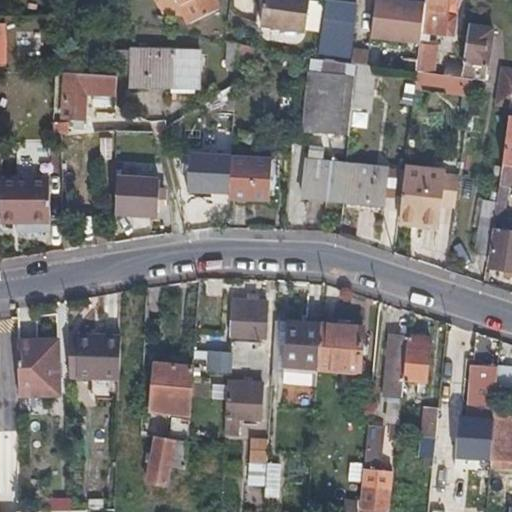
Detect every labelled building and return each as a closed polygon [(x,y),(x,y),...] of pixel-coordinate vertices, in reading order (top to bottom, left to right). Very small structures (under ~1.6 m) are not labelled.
[(212,0),(177,0),(189,23),(217,9),(212,0)] [(262,0),(260,23),(304,29),(307,0),(262,0)] [(370,0),(330,0),(324,48),(363,53),(370,0)] [(413,8),(423,10),(423,0),(390,0),(390,5),(413,8)] [(420,28),(420,30),(452,35),(455,15),(445,14),(447,0),(423,0),(423,10),(420,28)] [(420,28),(423,10),(413,8),(410,27),(420,28)] [(469,80),(482,82),(490,30),(466,26),(458,79),(469,80)] [(417,49),(420,30),(420,28),(410,27),(407,50),(417,51),(417,49)] [(235,42),(235,56),(234,70),(245,69),(247,44),(235,42)] [(195,46),(131,48),(132,73),(132,85),(168,84),(168,90),(191,89),(191,83),(197,83),(195,46)] [(117,48),(117,73),(132,73),(131,48),(117,48)] [(431,50),(417,49),(417,51),(416,62),(414,73),(428,75),(431,50)] [(509,98),(511,98),(511,69),(495,67),(492,83),(511,85),(509,98)] [(65,68),(62,115),(71,116),(71,124),(82,124),(85,87),(116,90),(117,73),(65,68)] [(355,77),(331,75),(307,73),(303,131),(349,136),(355,77)] [(469,80),(458,79),(433,75),(428,75),(414,73),(413,85),(454,92),(455,89),(468,90),(469,80)] [(482,82),(469,80),(468,90),(484,92),(485,82),(482,82)] [(511,98),(509,98),(500,163),(511,164),(511,98)] [(52,122),(52,133),(65,133),(65,123),(52,122)] [(323,161),(323,156),(324,151),(308,149),(307,159),(305,159),(301,197),(342,201),(346,164),(323,161)] [(229,194),(231,156),(190,155),(188,192),(229,194)] [(269,157),(231,156),(229,194),(229,201),(268,202),(269,157)] [(511,164),(500,163),(492,219),(500,220),(506,184),(511,185),(511,164)] [(386,168),(346,164),(342,201),(382,205),(386,168)] [(403,168),(398,221),(440,225),(442,203),(452,204),(456,175),(445,174),(445,172),(403,168)] [(116,212),(136,213),(157,214),(158,180),(117,177),(116,212)] [(18,216),(33,216),(49,216),(48,179),(0,178),(1,220),(18,220),(18,216)] [(511,271),(511,223),(510,232),(494,230),(489,268),(511,271)] [(231,337),(248,338),(265,339),(267,300),(233,298),(231,337)] [(166,311),(146,309),(144,352),(164,354),(166,311)] [(318,369),(322,324),(286,322),(283,367),(318,369)] [(361,327),(322,324),(318,369),(359,372),(361,327)] [(77,333),(67,332),(68,376),(76,376),(77,333)] [(76,376),(97,377),(119,377),(120,334),(77,333),(76,376)] [(405,380),(409,336),(391,335),(385,395),(403,396),(405,380)] [(430,338),(409,336),(405,380),(426,381),(430,338)] [(19,397),(39,396),(59,395),(58,341),(17,342),(19,397)] [(493,418),(495,385),(498,352),(477,350),(472,417),(493,418)] [(230,361),(220,360),(210,360),(209,372),(229,373),(230,361)] [(192,365),(173,365),(154,364),(151,409),(189,411),(192,365)] [(227,419),(244,419),(260,420),(262,383),(229,382),(227,419)] [(314,408),(315,392),(293,391),(292,407),(314,408)] [(438,410),(431,409),(425,408),(422,439),(435,440),(438,410)] [(187,441),(188,416),(173,415),(172,438),(187,441)] [(188,416),(187,441),(191,441),(203,443),(204,417),(188,416)] [(501,454),(501,459),(501,463),(511,463),(511,420),(494,419),(492,453),(501,454)] [(191,441),(187,441),(172,438),(157,436),(149,483),(168,486),(172,466),(185,469),(191,441)] [(269,441),(260,441),(252,440),(251,462),(267,463),(269,441)] [(358,506),(372,508),(386,510),(389,472),(361,469),(358,506)] [(70,507),(70,496),(45,496),(44,511),(86,511),(86,508),(70,507)]
